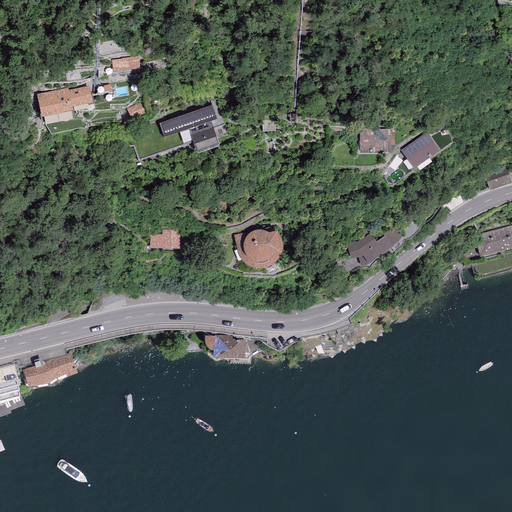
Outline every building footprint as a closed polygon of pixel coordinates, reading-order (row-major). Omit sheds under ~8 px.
[(141,69),(141,57),(114,59),(115,71),(141,69)] [(67,90),(38,96),(43,123),(72,118),(70,108),(91,104),(88,89),(67,93),(67,90)] [(144,114),(140,104),(128,110),(133,119),(144,114)] [(212,107),(160,125),(165,139),(140,147),(144,160),(191,143),(195,155),(219,147),(210,122),(216,120),(212,107)] [(373,132),(359,130),(360,154),(391,153),(391,145),(390,131),(373,132)] [(427,134),(402,152),(414,171),(440,153),(427,134)] [(496,170),(484,174),(489,188),(511,181),(507,166),(497,170),(496,170)] [(511,224),(474,235),(480,256),(511,247),(511,224)] [(269,225),(229,234),(234,257),(245,266),(265,263),(275,249),(269,225)] [(384,235),(385,237),(392,247),(398,242),(402,237),(394,228),(384,235)] [(356,243),(346,245),(351,262),(359,260),(361,267),(368,266),(393,248),(392,247),(385,237),(376,244),(369,233),(356,243)] [(178,235),(152,234),(152,248),(178,249),(178,235)] [(246,337),(211,336),(211,358),(246,359),(246,337)] [(67,355),(21,369),(27,390),(73,376),(67,355)] [(8,366),(0,368),(0,409),(19,404),(8,366)]
